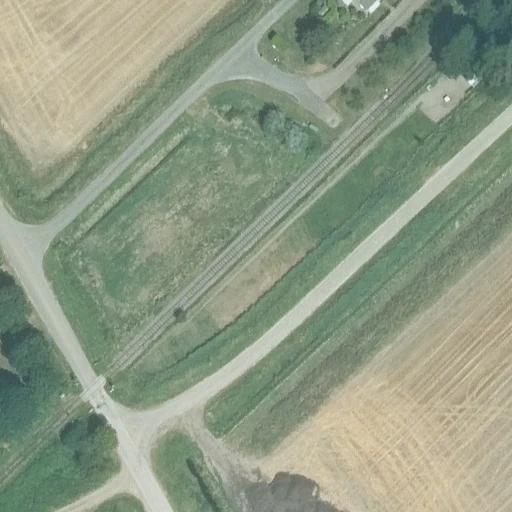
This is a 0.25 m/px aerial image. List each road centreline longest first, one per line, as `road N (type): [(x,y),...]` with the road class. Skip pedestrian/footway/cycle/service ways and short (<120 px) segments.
road 1 (unclassified): [(122,440),(245,363),(511,115)]
road 2 (unclassified): [(18,260),(291,0)]
road 3 (tertiary): [(122,440),(18,260)]
